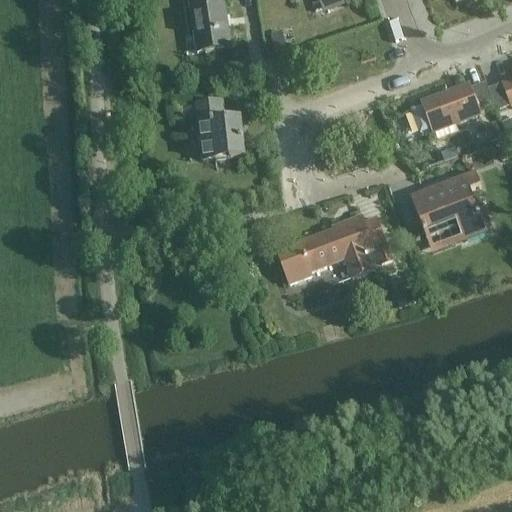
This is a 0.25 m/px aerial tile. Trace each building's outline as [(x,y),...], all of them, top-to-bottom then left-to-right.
[(212,0),(205,1),(204,0),(178,0),(179,1),(185,0),(190,0),(191,3),(189,4),(197,55),(231,50),(222,0),(212,0)] [(308,0),(323,0),(327,11),(346,3),(344,0),(308,0)] [(511,80),(502,85),(511,109),(511,108),(511,80)] [(422,104),(423,107),(412,111),(420,134),(431,129),(433,134),(480,116),(468,86),(422,104)] [(221,103),(196,106),(202,163),(244,158),(240,121),(223,123),(221,103)] [(495,124),(484,128),(490,144),(501,139),(495,124)] [(466,247),(494,236),(486,216),(480,218),(471,196),(482,192),(477,178),(412,203),(427,244),(460,231),(466,247)] [(299,249),(277,257),(288,286),(310,278),(309,276),(344,262),(352,281),(373,273),(367,259),(368,259),(366,254),(386,247),(376,221),(364,225),(361,218),(341,226),(343,229),(298,246),(299,249)]
